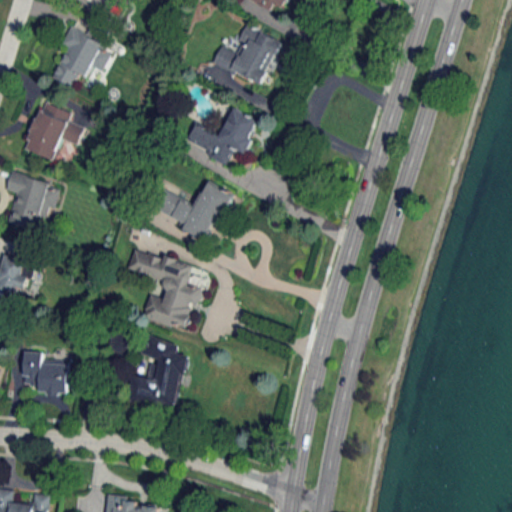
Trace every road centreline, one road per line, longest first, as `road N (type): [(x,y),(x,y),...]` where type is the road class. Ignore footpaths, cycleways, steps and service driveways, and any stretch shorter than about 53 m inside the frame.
road 1 (secondary): [(319,511),(357,333),(459,0)]
road 2 (secondary): [(422,0),(325,321),(287,511)]
road 3 (residential): [(321,503),(135,448),(0,436)]
